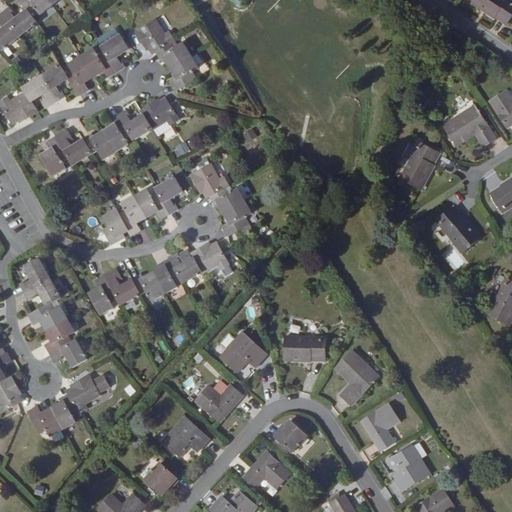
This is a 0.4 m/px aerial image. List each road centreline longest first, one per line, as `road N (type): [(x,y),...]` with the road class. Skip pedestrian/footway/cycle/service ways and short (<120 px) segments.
road 1 (residential): [(387,511),(323,414),(299,404),(275,405),(178,511)]
road 2 (residential): [(40,380),(13,327),(2,266),(47,234)]
road 3 (residential): [(200,220),(155,246),(94,256),(47,234)]
road 4 (residential): [(147,79),(29,129),(0,151)]
